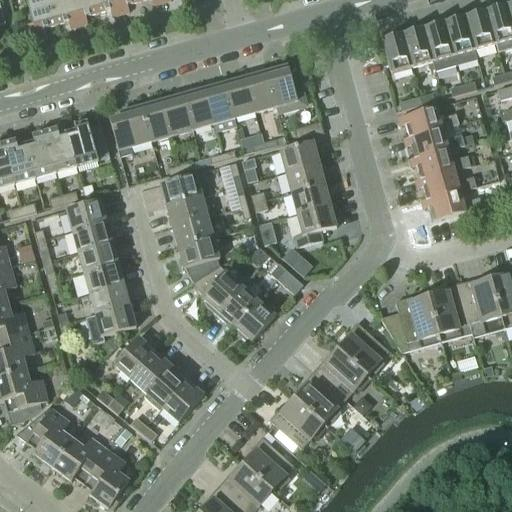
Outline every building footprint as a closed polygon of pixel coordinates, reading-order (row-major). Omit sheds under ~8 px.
[(43,32),(55,29),(47,0),(24,0),(36,42),(45,39),(43,32)] [(69,33),(78,30),(69,0),(47,0),(55,29),(67,26),(69,33)] [(85,20),(97,17),(92,0),(69,0),(78,30),(87,28),(85,20)] [(111,21),(119,18),(114,0),(92,0),(97,17),(109,14),(111,21)] [(127,9),(139,6),(136,0),(114,0),(119,18),(129,16),(127,9)] [(153,9),(161,7),(159,0),(136,0),(139,6),(151,2),(153,9)] [(511,28),(507,9),(486,15),(495,48),(497,56),(511,52),(511,28)] [(474,54),(495,48),(486,15),(465,20),(474,54)] [(477,64),(474,54),(465,20),(444,26),(456,70),(477,64)] [(435,75),(456,70),(444,26),(423,32),(432,66),(435,75)] [(412,72),(432,66),(423,32),(402,38),(412,72)] [(390,77),(412,72),(402,38),(381,44),(390,77)] [(299,112),(298,110),(306,107),(303,96),(295,98),(287,70),(266,76),(275,111),(276,111),(278,118),(299,112)] [(505,86),(511,84),(511,74),(503,77),(505,86)] [(255,117),(275,111),(266,76),(245,82),(255,117)] [(494,89),(505,86),(503,77),(491,81),(494,89)] [(234,123),(255,117),(245,82),(224,87),(234,123)] [(464,98),(476,94),(474,85),(461,89),(464,98)] [(224,87),(203,93),(213,129),(215,137),(236,131),(234,123),(224,87)] [(452,101),(464,98),(461,89),(449,92),(452,101)] [(511,90),(497,95),(500,105),(511,101),(511,90)] [(192,135),(213,129),(203,93),(182,99),(192,135)] [(422,109),(435,105),(432,97),(420,101),(422,109)] [(171,140),(192,135),(182,99),(161,105),(171,140)] [(401,115),(422,109),(420,101),(399,106),(401,115)] [(151,146),(171,140),(161,105),(141,111),(151,146)] [(130,152),(151,146),(141,111),(119,117),(121,123),(109,126),(119,162),(132,159),(130,152)] [(455,119),(439,123),(436,112),(398,122),(400,131),(406,129),(409,142),(442,133),(442,134),(458,129),(455,119)] [(511,112),(503,116),(506,126),(511,124),(511,112)] [(100,129),(88,132),(86,126),(73,129),(75,134),(66,137),(76,171),(109,162),(100,129)] [(296,145),(323,138),(320,126),(293,133),(296,145)] [(445,144),(442,134),(442,133),(409,142),(404,143),(406,152),(411,150),(415,162),(415,163),(448,154),(448,155),(457,152),(464,150),(462,140),(445,144)] [(66,137),(58,139),(57,134),(44,138),(55,177),(76,171),(66,137)] [(34,183),(55,177),(44,138),(32,141),(33,146),(25,148),(34,183)] [(265,154),(278,150),(276,143),(263,147),(265,154)] [(25,148),(16,150),(15,146),(2,149),(13,189),(34,183),(25,148)] [(253,157),(265,154),(263,147),(251,150),(253,157)] [(319,157),(315,155),(313,147),(279,156),(285,177),(322,167),(319,157)] [(0,192),(13,189),(2,149),(0,150),(0,192)] [(467,160),(460,162),(457,152),(448,155),(448,154),(415,163),(415,162),(409,164),(412,173),(417,171),(421,183),(421,184),(453,175),(454,175),(470,171),(467,160)] [(223,165),(236,162),(234,155),(221,158),(223,165)] [(211,168),(223,165),(221,158),(209,161),(211,168)] [(244,175),(256,171),(254,162),(241,166),(244,175)] [(181,177),(194,173),(192,166),(179,170),(181,177)] [(322,181),(325,176),(322,167),(285,177),(291,198),(324,189),(322,181)] [(232,182),(239,180),(235,168),(229,169),(232,182)] [(170,180),(181,177),(179,170),(168,173),(170,180)] [(457,186),(454,175),(453,175),(421,184),(421,183),(415,185),(417,193),(423,192),(427,204),(427,205),(459,195),(460,196),(476,191),(473,181),(457,186)] [(166,210),(201,200),(195,179),(160,189),(166,210)] [(334,209),(330,195),(324,189),(291,198),(297,219),(334,209)] [(64,209),(78,205),(75,195),(61,199),(64,209)] [(462,207),(460,196),(459,195),(427,205),(427,204),(421,205),(423,214),(429,213),(433,226),(482,212),(479,202),(462,207)] [(253,209),(266,205),(263,196),(250,200),(253,209)] [(241,212),(247,210),(244,198),(237,199),(241,212)] [(51,212),(64,209),(61,199),(48,203),(51,212)] [(172,231),(207,222),(201,200),(166,210),(172,231)] [(72,237),(106,227),(100,205),(66,215),(72,237)] [(255,217),(268,213),(266,205),(253,209),(255,217)] [(22,220),(36,216),(34,207),(19,211),(22,220)] [(334,222),(336,218),(334,209),(297,219),(302,239),(293,242),(296,252),(322,245),(320,236),(336,231),(334,222)] [(244,224),(250,222),(247,210),(241,212),(244,224)] [(9,224),(22,220),(19,211),(7,214),(9,224)] [(177,252),(213,242),(207,222),(172,231),(177,252)] [(264,250),(276,246),(270,226),(258,230),(264,250)] [(78,258),(112,248),(106,227),(72,237),(78,258)] [(37,246),(46,244),(43,234),(34,236),(37,246)] [(217,264),(219,263),(213,242),(177,252),(183,273),(184,273),(193,288),(219,271),(217,264)] [(39,256),(48,253),(46,244),(37,246),(39,256)] [(83,278),(118,269),(112,248),(78,258),(83,278)] [(4,251),(0,251),(0,273),(10,271),(4,251)] [(275,283),(284,273),(279,268),(270,278),(275,283)] [(89,299),(124,290),(118,269),(83,278),(89,299)] [(4,296),(16,292),(10,271),(0,273),(0,310),(8,308),(4,296)] [(216,320),(241,291),(219,271),(193,288),(202,302),(202,303),(209,309),(209,314),(216,320)] [(294,299),(303,289),(284,273),(275,283),(294,299)] [(511,273),(507,275),(509,280),(491,285),(504,333),(511,331),(511,273)] [(48,288),(57,286),(54,276),(46,278),(48,288)] [(504,333),(491,285),(473,289),(472,285),(458,289),(472,339),(473,342),(504,334),(504,333)] [(51,298),(60,295),(57,286),(48,288),(51,298)] [(472,339),(458,289),(445,292),(446,297),(428,302),(440,347),(472,339)] [(95,320),(129,310),(124,290),(89,299),(95,320)] [(233,331),(256,304),(241,291),(216,320),(223,326),(228,326),(233,331)] [(440,347),(428,302),(411,307),(410,302),(395,306),(398,318),(380,323),(401,357),(440,347)] [(248,349),(274,320),(256,304),(233,331),(238,335),(238,340),(248,349)] [(23,318),(11,321),(8,308),(0,310),(0,346),(28,338),(23,318)] [(104,345),(103,340),(135,332),(129,310),(95,320),(86,322),(93,349),(104,345)] [(60,329),(69,327),(66,317),(57,319),(60,329)] [(63,339),(71,337),(69,327),(60,329),(63,339)] [(366,382),(389,356),(356,327),(346,339),(350,342),(337,356),(366,382)] [(22,362),(34,359),(28,338),(0,346),(0,382),(26,375),(22,362)] [(129,385),(154,356),(138,342),(113,370),(129,385)] [(146,399),(171,371),(154,356),(129,385),(146,399)] [(345,406),(366,382),(337,356),(325,369),(322,366),(312,377),(345,406)] [(146,399),(144,401),(159,415),(161,413),(162,413),(187,385),(171,371),(146,399)] [(41,385),(29,388),(26,375),(0,382),(0,406),(7,404),(10,415),(7,416),(11,430),(23,426),(41,412),(40,408),(47,406),(41,385)] [(324,430),(345,406),(312,377),(304,387),(307,390),(295,404),(324,430)] [(178,428),(203,400),(187,385),(162,413),(178,428)] [(71,390),(62,402),(71,409),(80,397),(71,390)] [(106,410),(113,403),(102,394),(96,401),(106,410)] [(118,419),(124,412),(113,403),(106,410),(118,419)] [(301,454),(324,430),(295,404),(282,418),(279,415),(269,426),(301,454)] [(61,437),(69,427),(48,412),(15,439),(28,448),(29,446),(38,452),(33,459),(52,473),(72,445),(61,437)] [(140,438),(147,430),(136,421),(129,429),(140,438)] [(151,447),(157,439),(147,430),(140,438),(151,447)] [(85,486),(108,456),(90,443),(83,453),(72,445),(52,473),(71,487),(76,480),(85,486)] [(272,497),(294,472),(262,443),(252,454),(256,457),(243,471),(272,497)] [(118,478),(125,469),(108,456),(85,486),(94,493),(89,500),(105,511),(115,511),(124,501),(120,498),(129,487),(118,478)] [(240,511),(258,511),(272,497),(243,471),(231,485),(227,481),(218,491),(240,511)] [(240,511),(218,491),(208,502),(213,505),(206,511),(240,511)]
